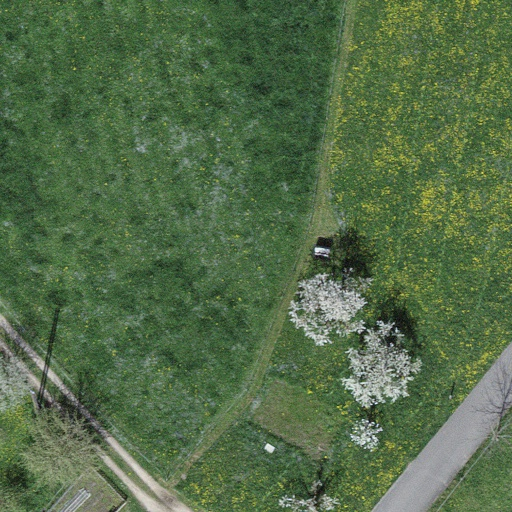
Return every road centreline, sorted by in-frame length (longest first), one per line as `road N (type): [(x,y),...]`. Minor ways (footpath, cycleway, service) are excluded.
road 1 (track): [(169,511),(0,335)]
road 2 (unclassified): [(394,511),(511,368)]
